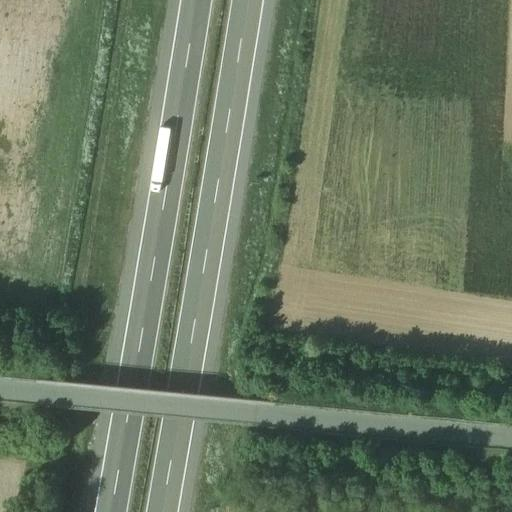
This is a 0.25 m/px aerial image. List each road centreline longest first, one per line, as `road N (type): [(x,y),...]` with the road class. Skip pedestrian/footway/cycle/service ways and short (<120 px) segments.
road 1 (motorway): [(169,511),(255,0)]
road 2 (motorway): [(188,0),(103,511)]
road 3 (residential): [(2,380),(511,430)]
